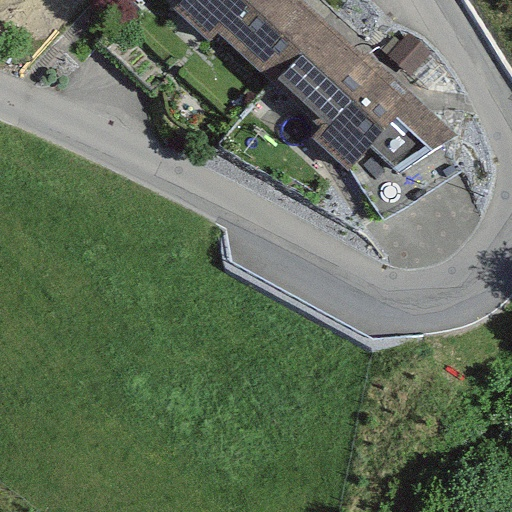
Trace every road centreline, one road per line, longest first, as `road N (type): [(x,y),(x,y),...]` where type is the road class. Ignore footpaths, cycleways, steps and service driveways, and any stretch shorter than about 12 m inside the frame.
road 1 (residential): [(0,102),(93,139),(434,316),(464,314),(492,298),(511,267)]
road 2 (residential): [(511,125),(437,0)]
